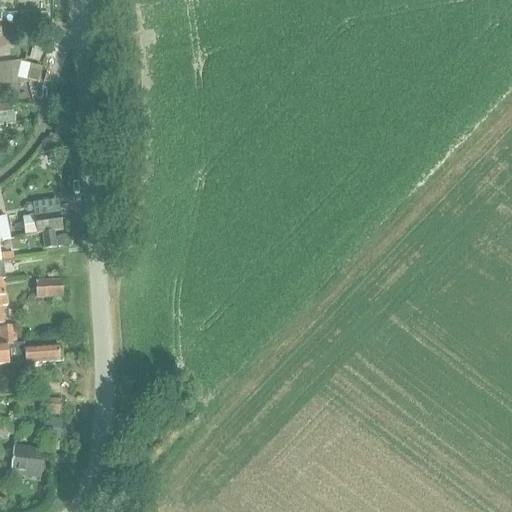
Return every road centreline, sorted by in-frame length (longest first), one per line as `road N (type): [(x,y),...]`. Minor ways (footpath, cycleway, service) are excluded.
road 1 (unclassified): [(84,511),(95,489),(106,345),(80,19)]
road 2 (residential): [(0,174),(27,146),(64,40),(80,19)]
